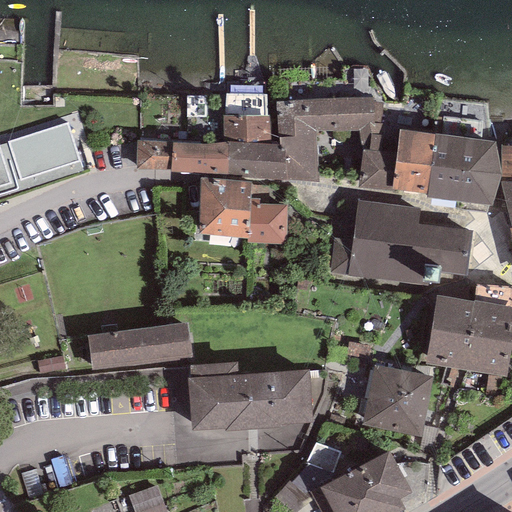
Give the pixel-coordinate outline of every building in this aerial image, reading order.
[(266,94),(225,94),(225,116),(222,116),(223,142),(226,142),(270,144),(270,116),(267,115),(266,94)] [(276,100),(280,145),(280,151),(285,151),(286,179),(319,182),(314,131),(359,131),(363,151),(357,187),(384,191),(388,152),(380,152),(382,103),(375,103),(375,98),(276,100)] [(0,198),(83,171),(67,122),(0,143),(0,198)] [(435,134),(399,130),(391,190),(427,194),(435,134)] [(495,142),(435,134),(427,194),(426,198),(491,205),(499,178),(499,171),(495,142)] [(172,142),(136,141),(135,169),(171,170),(172,142)] [(205,145),(172,142),(171,170),(171,172),(227,176),(226,142),(223,142),(205,145)] [(270,144),(226,142),(227,176),(286,179),(285,151),(280,151),(280,145),(270,144)] [(511,145),(501,146),(501,181),(511,181),(511,145)] [(197,235),(247,238),(249,199),(251,182),(199,178),(197,235)] [(511,181),(501,181),(501,185),(511,228),(511,227),(511,181)] [(259,199),(249,199),(247,238),(247,243),(285,245),(287,205),(259,204),(259,199)] [(420,208),(356,200),(354,224),(336,221),(330,272),(347,275),(428,286),(429,282),(438,283),(441,272),(466,275),(472,231),(417,225),(420,208)] [(511,287),(475,284),(473,301),(473,302),(462,370),(506,377),(511,341),(511,287)] [(462,370),(473,302),(436,295),(425,364),(462,370)] [(187,323),(86,336),(91,371),(192,358),(187,323)] [(60,359),(37,362),(38,377),(63,373),(60,359)] [(281,427),(281,424),(312,422),(309,370),(238,375),(237,362),(190,365),(190,378),(188,378),(191,431),(225,429),(225,431),(281,427)] [(433,378),(374,366),(362,424),(421,437),(433,378)] [(390,446),(315,480),(332,511),(396,511),(406,507),(400,495),(412,490),(390,446)] [(165,511),(157,486),(128,496),(133,511),(165,511)]
